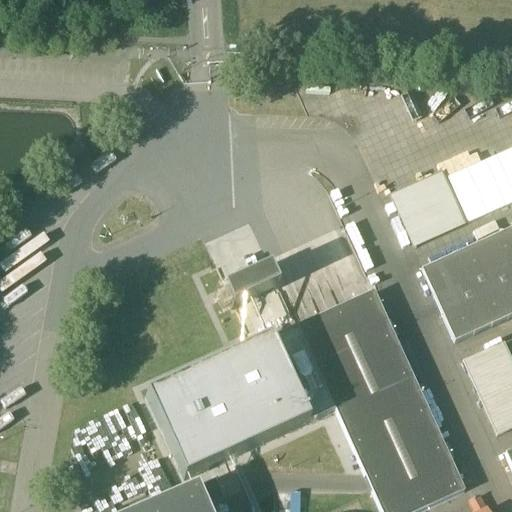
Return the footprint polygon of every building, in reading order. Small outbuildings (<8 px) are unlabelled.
[(412,252),(465,228),(441,175),(388,198),(412,252)] [(453,345),(511,318),(511,235),(511,232),(421,274),(453,345)] [(282,329),(257,269),(214,287),(223,308),(224,307),(241,347),(282,329)] [(299,329),(379,511),(427,511),(465,496),(376,296),(375,297),(374,293),(298,325),(300,329),(299,329)] [(138,390),(172,476),(299,426),(266,340),(138,390)] [(496,437),(511,430),(511,365),(504,348),(464,365),(496,437)] [(205,511),(223,503),(214,484),(148,511),(205,511)] [(482,511),(475,499),(465,505),(468,511),(482,511)]
